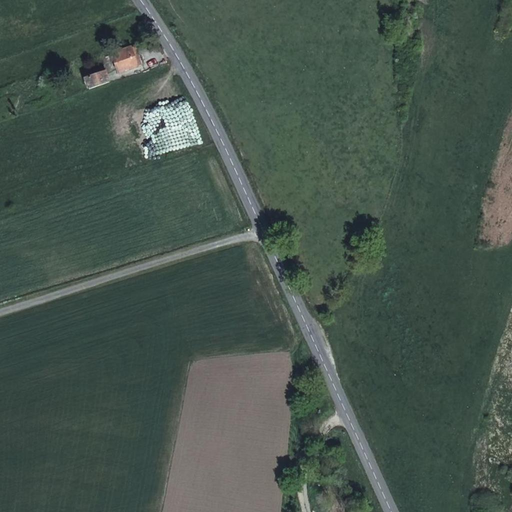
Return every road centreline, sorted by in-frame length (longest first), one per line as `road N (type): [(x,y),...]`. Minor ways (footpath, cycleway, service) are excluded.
road 1 (secondary): [(264,231),(393,511)]
road 2 (unclassified): [(264,231),(0,313)]
road 3 (secondary): [(140,0),(180,54),(264,231)]
